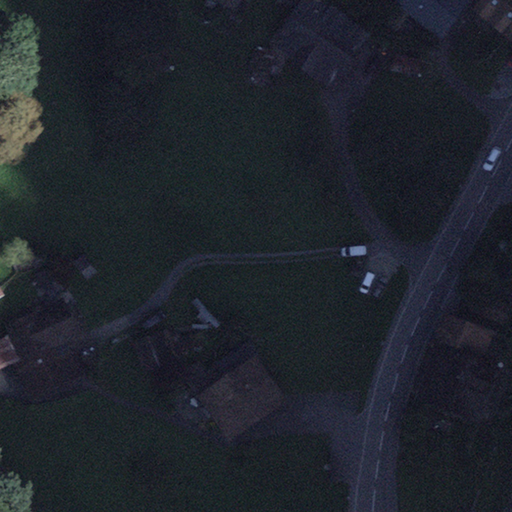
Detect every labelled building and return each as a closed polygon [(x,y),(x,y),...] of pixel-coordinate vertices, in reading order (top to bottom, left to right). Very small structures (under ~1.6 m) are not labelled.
[(441,32),(466,1),(465,0),(390,0),(420,23),(424,18),(441,32)] [(511,0),(484,0),(477,9),(509,35),(511,31),(511,0)] [(304,24),(295,18),(292,23),(347,58),(365,32),(331,10),(327,16),(314,8),(304,24)] [(296,62),(330,85),(347,58),(292,23),(281,39),(302,53),(296,62)] [(0,49),(0,66),(2,69),(19,56),(10,42),(0,49)] [(273,53),(258,48),(251,68),(266,74),(273,53)] [(153,51),(155,70),(168,69),(167,50),(153,51)] [(477,297),(472,311),(503,322),(508,308),(477,297)] [(15,359),(33,393),(78,371),(62,340),(75,334),(61,305),(13,329),(17,337),(0,343),(0,362),(2,366),(15,359)] [(497,389),(503,374),(467,361),(469,357),(477,360),(486,336),(446,321),(419,395),(480,418),(491,392),(497,389)] [(199,334),(179,340),(176,332),(140,346),(148,367),(176,356),(176,354),(203,346),(199,334)] [(219,367),(254,417),(279,399),(254,363),(252,364),(244,352),(241,354),(229,337),(212,350),(224,366),(221,368),(220,366),(219,367)] [(200,393),(228,434),(254,417),(219,367),(207,376),(199,364),(185,374),(192,385),(196,383),(202,392),(200,393)]
